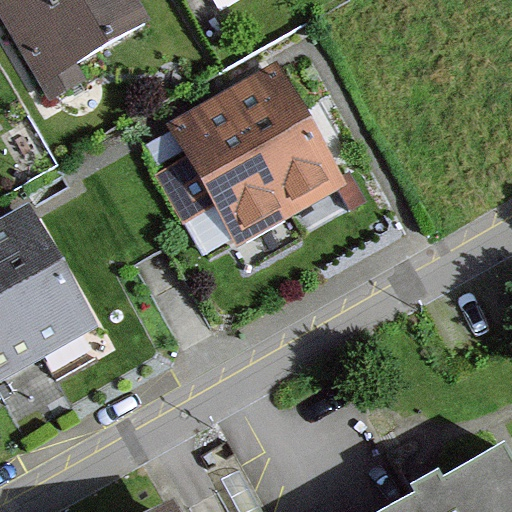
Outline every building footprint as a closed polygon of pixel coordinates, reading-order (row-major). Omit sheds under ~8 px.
[(65,70),(139,26),(123,0),(14,0),(0,8),(0,17),(24,58),(50,43),(65,70)] [(282,213),(331,185),(270,78),(221,106),(282,213)] [(213,205),(233,240),(282,213),(221,106),(172,134),(189,162),(157,180),(182,223),(213,205)] [(22,219),(0,231),(0,294),(34,354),(83,326),(59,285),(63,282),(50,259),(45,261),(22,219)] [(0,294),(0,373),(34,354),(0,294)] [(511,511),(511,478),(499,455),(437,490),(433,483),(408,497),(412,504),(398,511),(511,511)] [(239,511),(263,511),(241,471),(223,481),(239,511)]
